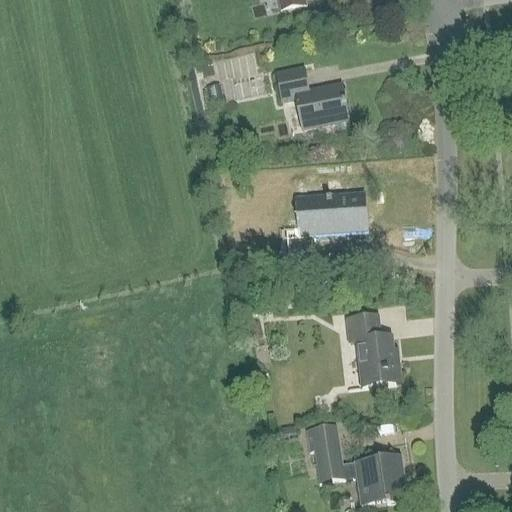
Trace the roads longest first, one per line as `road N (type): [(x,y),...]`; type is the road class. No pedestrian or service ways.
road 1 (residential): [(447,284),(444,40)]
road 2 (residential): [(450,482),(447,284)]
